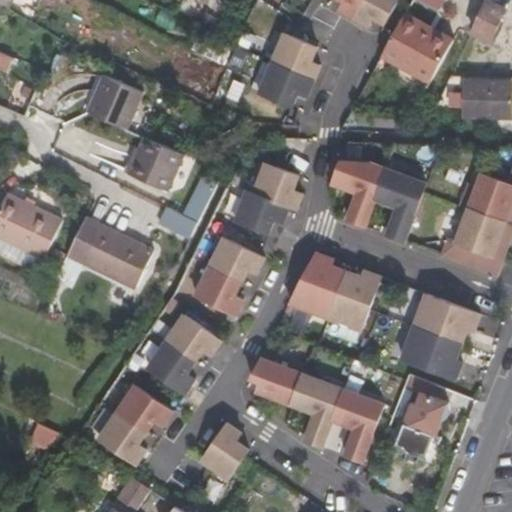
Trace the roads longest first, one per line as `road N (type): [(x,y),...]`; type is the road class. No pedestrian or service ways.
road 1 (residential): [(342,31),(365,45),(325,132),(314,228)]
road 2 (residential): [(511,297),(314,228)]
road 3 (residential): [(226,398),(384,511)]
road 4 (residential): [(314,228),(226,398)]
road 5 (residential): [(511,384),(461,511)]
